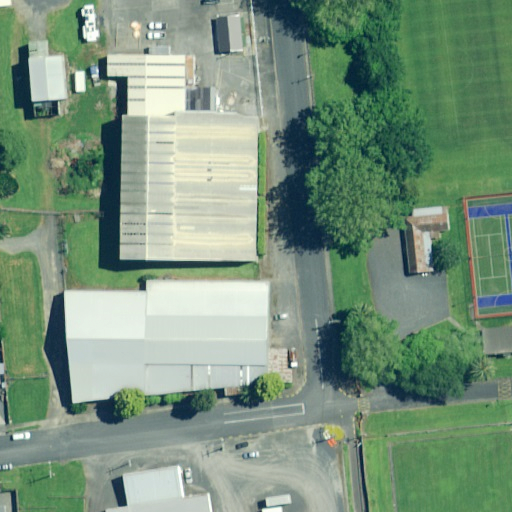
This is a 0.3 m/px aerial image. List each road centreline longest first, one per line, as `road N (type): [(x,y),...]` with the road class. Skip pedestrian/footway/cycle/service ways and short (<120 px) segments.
road 1 (residential): [(324,411),(289,0)]
road 2 (residential): [(0,450),(324,411)]
road 3 (residential): [(324,411),(511,387)]
